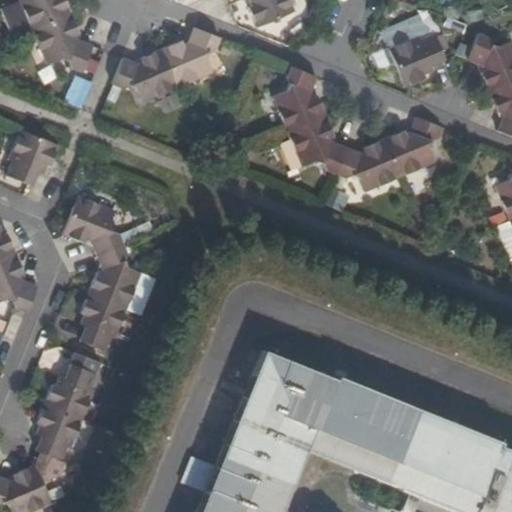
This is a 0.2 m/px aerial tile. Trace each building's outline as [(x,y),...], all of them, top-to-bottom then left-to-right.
[(21,0),(33,27),(70,11),(65,0),(21,0)] [(253,0),(255,4),(250,6),(259,25),(296,9),(292,0),(253,0)] [(70,11),(33,27),(47,60),(62,54),(70,59),(71,64),(81,68),(91,42),(77,36),(79,31),(70,11)] [(415,75),(434,67),(433,64),(442,60),(440,53),(454,47),(443,22),(429,28),(427,25),(398,38),(415,75)] [(160,45),(176,82),(209,68),(204,56),(208,45),(214,44),(218,35),(193,25),(187,39),(181,41),(179,37),(160,45)] [(481,33),(470,58),(484,64),(489,74),(485,76),(491,89),(511,80),(511,39),(499,44),(492,42),(490,36),(481,33)] [(142,97),(176,82),(160,45),(138,55),(136,60),(121,55),(112,80),(121,83),(123,84),(128,81),(137,85),(142,97)] [(272,92),(287,127),(324,111),(315,93),(310,93),(310,88),(315,74),(291,64),(286,74),(290,81),(286,87),(272,92)] [(71,93),(83,99),(92,78),(79,73),(71,93)] [(116,96),(121,83),(112,80),(107,94),(116,96)] [(511,80),(491,89),(496,101),(500,101),(505,114),(500,128),(511,132),(511,80)] [(326,166),(335,170),(346,145),(331,139),(329,133),(332,130),(324,111),(287,127),(301,162),(315,156),(323,158),(326,166)] [(398,169),(399,173),(433,159),(427,145),(430,137),(436,136),(440,124),(416,114),(409,129),(404,132),(401,128),(383,136),(398,169)] [(9,172),(32,182),(38,168),(42,170),(47,160),(54,161),(60,143),(22,128),(10,155),(15,158),(9,172)] [(364,188),(399,173),(398,169),(383,136),(364,144),(364,149),(358,150),(346,145),(335,170),(345,174),(351,172),(359,175),(364,188)] [(493,185),(507,217),(511,215),(511,153),(508,164),(511,171),(508,178),(493,185)] [(331,201),(348,208),(354,192),(337,185),(331,201)] [(97,252),(123,241),(119,231),(114,229),(110,222),(116,206),(78,194),(63,231),(83,239),(85,235),(93,238),(97,252)] [(433,215),(444,219),(449,208),(437,203),(433,215)] [(0,255),(16,248),(8,231),(3,232),(0,223),(0,255)] [(123,241),(130,237),(126,229),(119,231),(123,241)] [(89,291),(128,306),(143,270),(127,265),(124,256),(127,250),(123,241),(97,252),(102,263),(103,267),(103,271),(98,270),(89,291)] [(15,296),(18,304),(27,309),(38,282),(23,276),(21,270),(25,269),(16,248),(0,255),(0,295),(7,293),(15,296)] [(117,334),(128,306),(89,291),(82,308),(87,310),(82,320),(87,322),(82,337),(106,347),(113,332),(117,334)] [(218,459),(207,486),(196,511),(279,511),(306,447),(399,483),(398,486),(464,511),(470,511),(471,511),(511,511),(511,446),(399,400),(264,346),(218,459)] [(45,400),(84,416),(95,388),(92,385),(98,370),(73,360),(67,375),(61,373),(57,382),(53,381),(45,400)] [(138,386),(143,375),(128,369),(124,381),(138,386)] [(73,445),(84,416),(45,400),(38,419),(42,420),(38,431),(43,432),(36,447),(42,450),(62,458),(68,443),(73,445)] [(183,476),(199,483),(211,456),(194,450),(183,476)] [(199,483),(207,486),(218,459),(211,456),(199,483)] [(12,511),(21,511),(52,498),(35,463),(14,471),(15,475),(10,477),(0,472),(0,497),(6,499),(8,503),(12,511)] [(0,507),(1,511),(12,511),(8,503),(0,507)]
